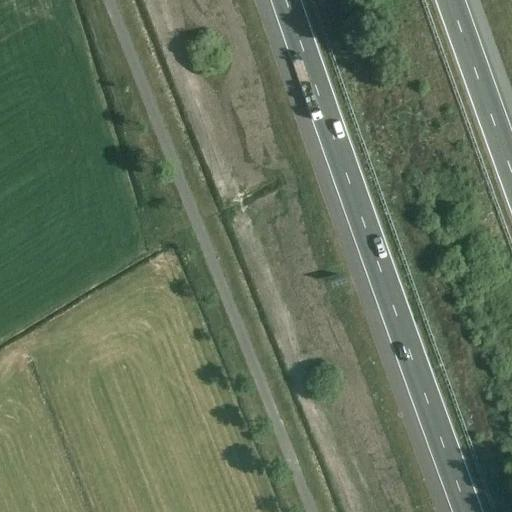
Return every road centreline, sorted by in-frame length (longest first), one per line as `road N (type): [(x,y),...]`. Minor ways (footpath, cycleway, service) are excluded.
road 1 (motorway): [(287,0),(460,511)]
road 2 (motorway): [(511,139),(464,0)]
